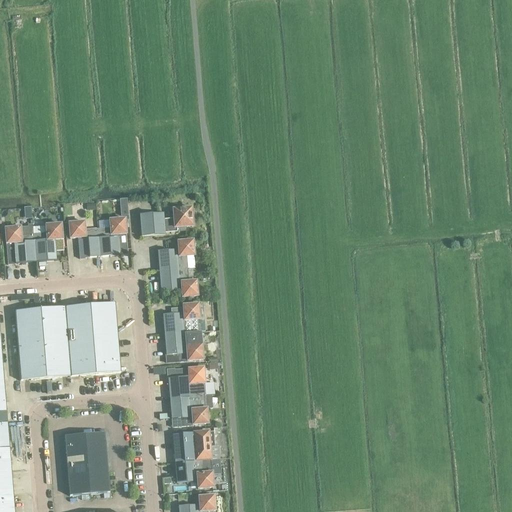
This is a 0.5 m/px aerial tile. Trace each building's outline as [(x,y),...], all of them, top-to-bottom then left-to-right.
[(193,227),(192,209),(173,210),(174,219),(164,220),(164,214),(140,216),(142,238),(165,236),(165,234),(180,233),(179,228),(193,227)] [(100,258),(120,256),(120,255),(128,254),(125,220),(110,221),(111,229),(98,230),(100,258)] [(85,231),(84,223),(69,224),(70,240),(78,239),(80,260),(100,258),(98,230),(85,231)] [(36,263),(57,261),(56,250),(63,250),(61,225),(46,226),(47,234),(34,235),(36,263)] [(16,265),(36,263),(34,235),(33,226),(28,226),(28,228),(21,228),(5,230),(8,265),(16,265)] [(159,272),(188,270),(187,257),(194,257),(193,241),(178,243),(179,250),(158,252),(159,272)] [(189,283),(188,270),(159,272),(161,293),(182,291),(183,298),(198,297),(196,282),(189,283)] [(93,340),(118,339),(115,303),(90,306),(93,340)] [(174,315),(163,316),(165,336),(193,334),(201,333),(200,325),(198,325),(198,320),(200,320),(198,305),(183,306),(183,309),(174,309),(174,315)] [(68,342),(93,340),(90,306),(65,308),(68,342)] [(43,344),(68,342),(65,308),(40,310),(43,344)] [(18,346),(43,344),(40,310),(15,312),(18,346)] [(193,334),(165,336),(166,356),(167,364),(188,362),(203,361),(202,346),(201,333),(193,334)] [(96,376),(121,374),(118,339),(93,340),(96,376)] [(71,378),(96,376),(93,340),(68,342),(71,378)] [(46,380),(71,378),(68,342),(43,344),(46,380)] [(21,382),(46,380),(43,344),(18,346),(21,382)] [(170,400),(206,397),(205,384),(204,369),(188,370),(176,371),(168,371),(170,400)] [(206,397),(170,400),(173,429),(208,426),(207,410),(206,397)] [(0,413),(0,449),(9,449),(6,413),(0,413)] [(192,434),(173,436),(173,443),(175,464),(211,461),(210,448),(214,448),(213,432),(209,433),(194,434),(194,437),(192,438),(192,434)] [(69,498),(109,495),(104,435),(64,438),(69,498)] [(0,474),(11,474),(9,449),(0,449),(0,474)] [(211,461),(175,464),(177,484),(198,482),(198,490),(213,489),(213,485),(212,475),(221,475),(220,468),(212,469),(211,461)] [(0,499),(13,499),(11,474),(0,474),(0,499)] [(179,511),(212,511),(215,511),(214,497),(199,498),(199,505),(179,507),(179,511)] [(0,511),(14,511),(13,499),(0,499),(0,511)]
